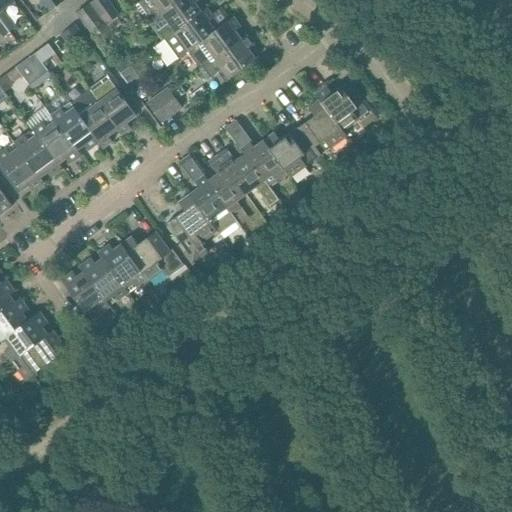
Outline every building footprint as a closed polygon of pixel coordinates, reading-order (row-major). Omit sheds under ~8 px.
[(12,0),(0,0),(0,20),(9,32),(16,27),(2,9),(13,0),(12,0)] [(106,25),(118,16),(106,0),(94,0),(90,3),(106,25)] [(142,0),(142,1),(135,5),(148,23),(162,13),(179,0),(142,0)] [(162,27),(169,37),(201,12),(195,4),(199,0),(179,0),(162,13),(169,22),(162,27)] [(88,4),(76,13),(93,36),(105,27),(88,4)] [(207,8),(201,12),(169,37),(161,42),(175,61),(187,52),(202,41),(230,20),(221,8),(212,15),(207,8)] [(199,70),(207,64),(241,40),(235,31),(240,27),(233,17),(230,20),(202,41),(187,52),(199,70)] [(9,32),(0,20),(0,33),(2,37),(9,32)] [(85,40),(74,25),(61,35),(72,50),(85,40)] [(241,40),(207,64),(199,70),(207,80),(215,74),(222,83),(255,59),(248,49),(254,45),(247,36),(241,40)] [(51,47),(39,56),(46,64),(57,55),(51,47)] [(112,61),(119,71),(131,62),(124,53),(112,61)] [(15,68),(22,77),(30,87),(48,74),(34,55),(15,68)] [(15,68),(6,75),(12,84),(22,77),(15,68)] [(97,103),(117,129),(121,135),(131,128),(126,122),(136,115),(107,75),(87,89),(97,103)] [(377,118),(350,81),(333,94),(327,86),(315,95),(319,100),(343,131),(358,120),(363,128),(377,118)] [(171,115),(182,108),(167,88),(157,95),(171,115)] [(69,103),(73,108),(79,117),(98,143),(102,148),(112,141),(108,136),(117,129),(97,103),(87,89),(69,103)] [(161,123),(171,115),(157,95),(147,103),(161,123)] [(314,116),(298,128),(318,156),(346,135),(343,131),(319,100),(309,108),(314,116)] [(197,108),(194,104),(184,111),(187,115),(197,108)] [(79,117),(73,108),(64,114),(60,109),(50,116),(55,121),(77,150),(84,145),(88,150),(98,143),(79,117)] [(277,179),(287,172),(264,140),(254,147),(250,142),(252,141),(236,120),(225,128),(244,155),(263,179),(272,173),(277,179)] [(32,130),(36,135),(59,163),(66,158),(69,164),(81,156),(77,150),(55,121),(47,127),(43,122),(32,130)] [(287,172),(290,176),(318,156),(298,128),(280,141),(274,133),(264,140),(287,172)] [(13,143),(17,149),(40,177),(47,172),(51,177),(63,169),(59,163),(36,135),(28,141),(24,135),(13,143)] [(33,191),(44,182),(40,177),(17,149),(9,155),(5,149),(0,153),(0,162),(21,191),(29,185),(33,191)] [(217,155),(222,162),(245,193),(254,186),(271,210),(280,203),(263,179),(244,155),(236,161),(227,149),(217,155)] [(199,188),(189,195),(213,226),(216,230),(222,238),(240,225),(232,213),(227,206),(209,181),(190,155),(179,163),(194,184),(195,183),(199,188)] [(245,193),(222,162),(217,155),(208,162),(217,174),(209,181),(227,206),(232,213),(240,206),(235,199),(245,193)] [(0,213),(0,214),(12,206),(0,189),(0,213)] [(201,241),(216,230),(213,226),(189,195),(179,203),(184,211),(167,223),(187,251),(184,253),(192,264),(208,252),(201,241)] [(121,245),(146,279),(147,281),(163,270),(168,278),(184,266),(172,250),(170,252),(155,232),(138,245),(132,237),(121,245)] [(110,245),(98,253),(102,259),(127,293),(146,279),(121,245),(114,250),(110,245)] [(84,272),(109,306),(127,293),(102,259),(95,263),(91,258),(80,266),(84,272)] [(99,313),(109,306),(84,272),(77,277),(73,271),(61,280),(86,315),(95,308),(99,313)] [(0,312),(14,302),(9,295),(15,291),(6,280),(1,284),(0,284),(0,312)] [(195,281),(187,287),(194,295),(202,289),(195,281)] [(0,312),(0,340),(4,338),(28,320),(23,314),(28,310),(20,298),(14,302),(0,312)] [(170,314),(161,301),(151,308),(160,321),(170,314)] [(13,360),(18,356),(47,335),(42,328),(47,324),(39,312),(28,320),(4,338),(10,346),(5,350),(13,360)] [(132,335),(142,328),(135,319),(125,327),(132,335)] [(132,335),(125,327),(115,334),(121,343),(132,335)] [(52,331),(47,335),(18,356),(24,364),(18,368),(26,380),(61,354),(55,346),(60,342),(52,331)]
